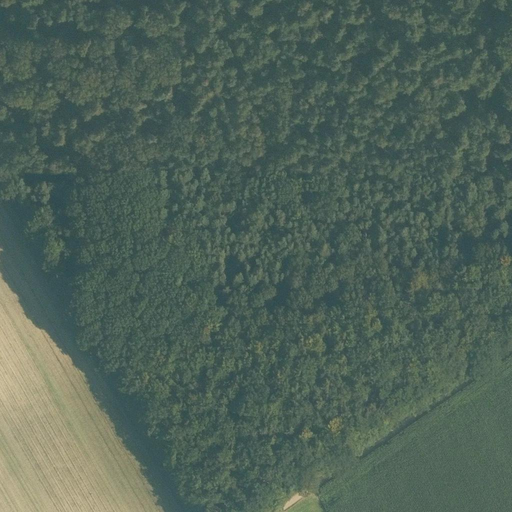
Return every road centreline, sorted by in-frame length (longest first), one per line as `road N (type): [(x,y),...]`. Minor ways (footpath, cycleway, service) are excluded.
road 1 (track): [(0,191),(186,511)]
road 2 (track): [(274,511),(511,348)]
